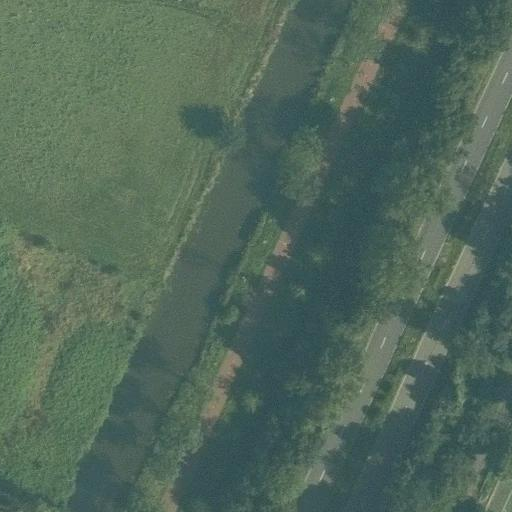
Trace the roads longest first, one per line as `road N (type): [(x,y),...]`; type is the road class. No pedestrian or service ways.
road 1 (secondary): [(511,68),(308,511)]
road 2 (secondary): [(351,511),(511,171)]
